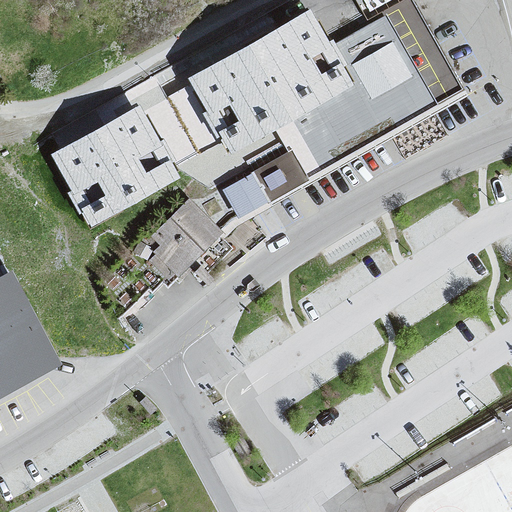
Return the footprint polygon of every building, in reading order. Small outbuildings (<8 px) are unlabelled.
[(186,87),(144,108),(225,236),(462,94),(408,0),(336,0),(314,8),(186,87)] [(179,180),(144,108),(47,158),(89,238),(179,180)] [(225,236),(188,204),(140,252),(176,282),(232,235),(225,236)] [(143,288),(118,259),(98,287),(121,310),(143,288)] [(10,272),(0,277),(0,389),(57,360),(10,272)] [(511,511),(511,443),(401,494),(402,511),(511,511)]
